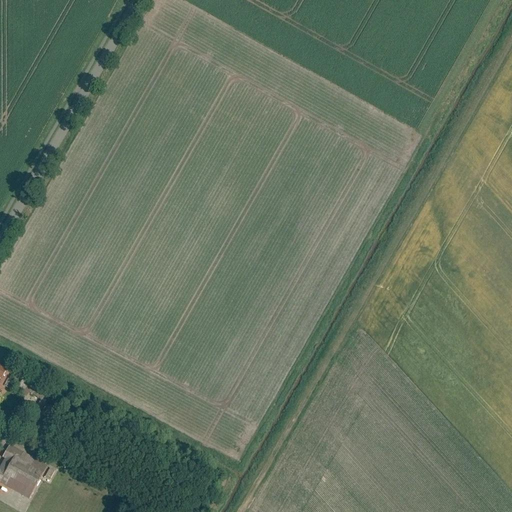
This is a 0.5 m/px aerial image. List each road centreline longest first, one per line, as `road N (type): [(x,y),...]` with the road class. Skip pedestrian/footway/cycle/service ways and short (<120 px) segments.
road 1 (track): [(227,511),(511,14)]
road 2 (unclassified): [(139,0),(0,245)]
